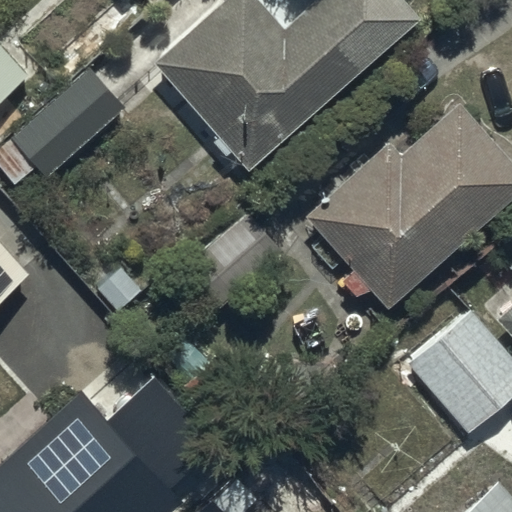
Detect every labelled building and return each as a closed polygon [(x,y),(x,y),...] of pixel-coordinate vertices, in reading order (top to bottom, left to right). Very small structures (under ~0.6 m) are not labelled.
[(315,0),(280,31),(252,0),(224,0),(153,63),(247,170),(418,18),(401,0),(315,0)] [(0,99),(27,75),(0,45),(0,99)] [(126,111),(87,68),(0,146),(0,166),(16,184),(34,167),(48,182),(126,111)] [(399,159),(387,145),(309,217),(390,306),(511,194),(511,163),(458,105),(399,159)] [(283,257),(247,213),(182,265),(218,309),(283,257)] [(0,302),(28,277),(0,244),(0,302)] [(511,306),(497,321),(511,336),(511,306)] [(511,396),(511,360),(466,308),(406,360),(470,434),(511,396)] [(258,415),(212,361),(182,387),(227,441),(258,415)] [(217,432),(153,368),(107,407),(82,383),(0,453),(0,511),(157,511),(179,492),(167,478),(217,432)] [(511,511),(511,500),(497,483),(462,511),(511,511)]
